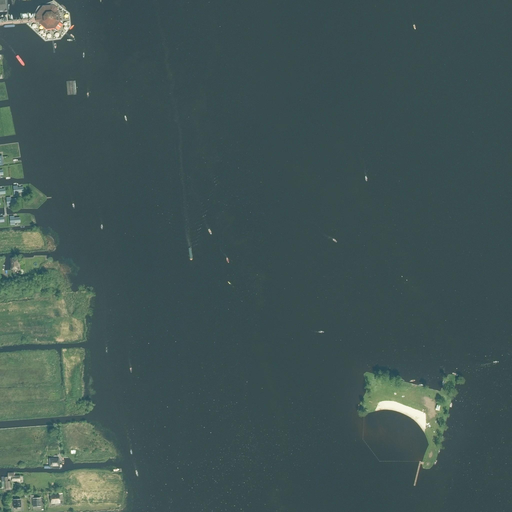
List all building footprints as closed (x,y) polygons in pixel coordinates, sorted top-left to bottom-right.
[(59,22),(58,14),(55,11),(57,9),(53,6),(43,7),(36,15),(37,21),(38,22),(40,22),(40,24),(46,29),(54,28),(57,25),(59,22)] [(18,186),(13,186),(14,195),(19,194),(18,193),(24,192),(23,187),(18,188),(18,186)] [(6,198),(7,206),(12,206),(12,204),(17,204),(17,199),(11,199),(11,197),(6,198)] [(14,217),(10,217),(10,225),(14,224),(14,223),(21,222),(20,218),(14,218),(14,217)] [(51,469),(51,467),(58,467),(58,460),(50,460),(50,466),(44,466),(44,469),(51,469)] [(50,496),(51,503),(59,503),(58,495),(50,496)]
